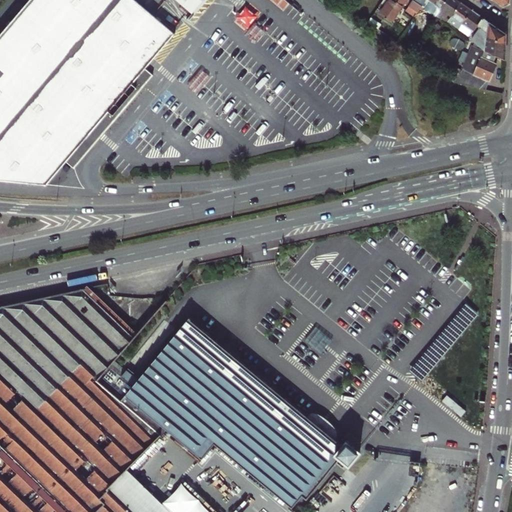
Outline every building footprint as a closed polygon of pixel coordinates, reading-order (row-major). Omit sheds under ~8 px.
[(0,179),(47,185),(68,161),(76,167),(105,132),(114,121),(135,96),(154,73),(147,67),(176,31),(139,0),(28,0),(0,34),(0,179)] [(375,13),(392,24),(401,11),(403,8),(391,0),(384,0),(383,2),(375,13)] [(422,8),(424,9),(430,0),(414,0),(413,2),(422,8)] [(430,0),(424,9),(435,16),(445,0),(430,0)] [(437,18),(446,24),(461,3),(455,0),(445,0),(435,16),(437,18)] [(408,8),(418,14),(422,8),(413,2),(408,8)] [(446,24),(457,32),(471,10),(461,3),(446,24)] [(414,20),(418,14),(408,8),(407,11),(405,14),(414,20)] [(468,39),(472,33),(482,18),(471,10),(457,32),(468,39)] [(506,45),(506,35),(482,18),(472,33),(474,35),(477,29),(485,34),(485,38),(506,45)] [(505,61),(506,45),(485,38),(485,34),(477,29),(474,35),(472,33),(468,39),(475,43),(485,51),(496,56),(505,61)] [(487,85),(497,63),(494,61),(496,56),(485,51),(475,43),(463,68),(483,83),(487,85)] [(0,307),(0,446),(1,448),(119,326),(80,290),(0,307)] [(185,323),(122,401),(134,411),(138,407),(200,459),(212,443),(291,506),(301,493),(306,497),(338,457),(346,463),(349,463),(358,451),(358,449),(348,440),(345,441),(342,445),(278,395),(185,323)] [(0,511),(96,511),(115,494),(108,488),(127,469),(158,437),(155,435),(119,401),(120,399),(98,380),(134,339),(119,326),(1,448),(0,446),(0,511)] [(446,396),(441,402),(461,418),(466,412),(446,396)] [(171,511),(127,469),(108,488),(115,494),(132,511),(171,511)] [(405,485),(385,511),(400,511),(415,491),(405,485)] [(132,511),(115,494),(96,511),(132,511)]
